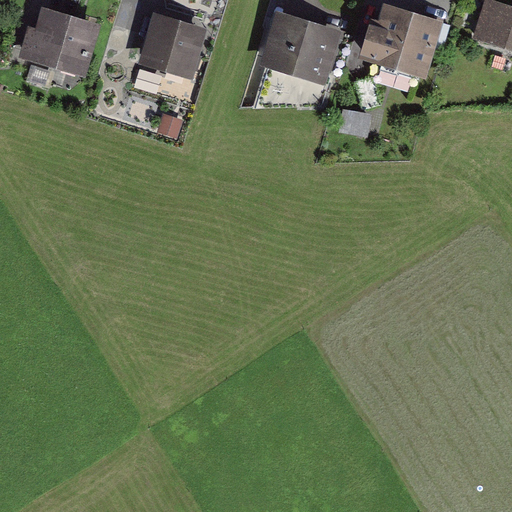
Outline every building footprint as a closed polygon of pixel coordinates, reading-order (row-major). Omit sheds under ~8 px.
[(511,6),(494,0),(488,0),(472,37),(511,52),(511,6)] [(449,25),(387,5),(366,65),(430,83),(449,25)] [(103,24),(46,8),(40,32),(32,30),(24,60),(88,77),(103,24)] [(346,33),(279,12),(264,63),(330,84),(346,33)] [(212,30),(159,14),(140,60),(196,78),(212,30)]
